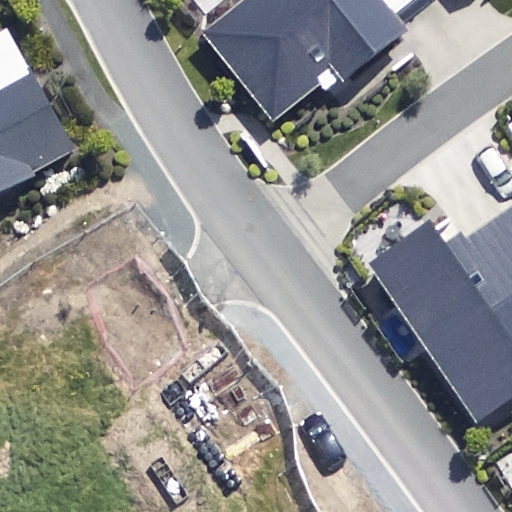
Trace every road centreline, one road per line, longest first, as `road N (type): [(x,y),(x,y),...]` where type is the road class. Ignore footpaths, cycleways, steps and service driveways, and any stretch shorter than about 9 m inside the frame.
road 1 (residential): [(463,511),(265,253)]
road 2 (unknown): [(265,253),(0,438)]
road 3 (residential): [(265,253),(511,67)]
road 4 (residential): [(265,253),(175,109)]
road 5 (residential): [(114,0),(175,109)]
